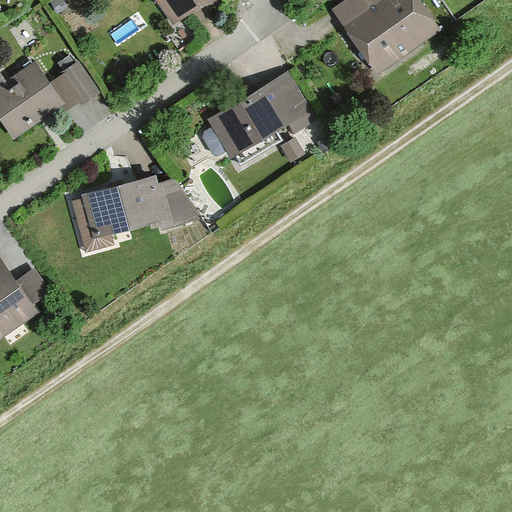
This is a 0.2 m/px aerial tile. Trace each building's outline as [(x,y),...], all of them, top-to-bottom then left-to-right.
[(155,0),(173,24),(208,0),(155,0)] [(416,0),(370,0),(340,20),(376,73),(438,32),(416,0)] [(38,63),(8,85),(0,73),(0,118),(14,138),(66,102),(38,63)] [(276,83),(208,120),(230,160),(298,122),(276,83)] [(160,174),(83,195),(84,198),(71,201),(84,251),(108,245),(105,235),(172,217),(160,174)] [(0,259),(0,340),(37,317),(0,259)]
